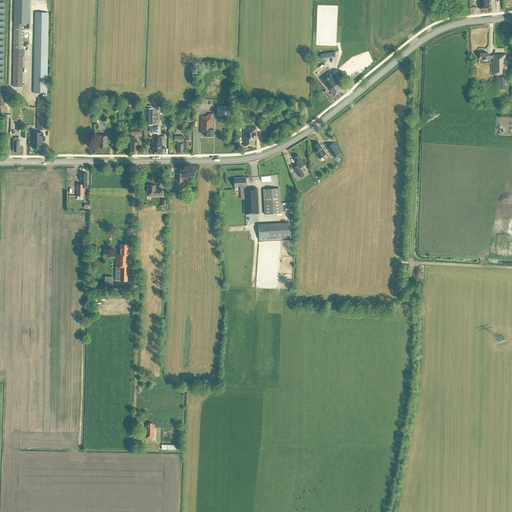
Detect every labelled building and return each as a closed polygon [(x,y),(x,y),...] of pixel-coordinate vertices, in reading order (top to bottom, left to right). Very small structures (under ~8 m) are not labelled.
[(14,0),(14,22),(14,26),(12,86),(22,86),(23,29),(30,29),(30,0),(14,0)] [(490,8),(488,0),(478,0),(479,9),(490,8)] [(35,12),(34,93),(46,93),(48,12),(35,12)] [(320,54),(321,55),(315,56),(316,59),(321,58),(321,59),(336,57),(335,51),(320,54)] [(498,75),(498,89),(507,88),(507,76),(507,74),(506,54),(493,54),(493,55),(488,55),(488,53),(480,53),(480,59),(488,59),(488,58),(493,58),(493,75),(498,75)] [(320,79),(334,96),(338,93),(338,94),(341,91),(344,88),(330,71),(320,79)] [(40,96),(40,99),(37,99),(37,129),(47,129),(47,96),(40,96)] [(217,108),(216,115),(226,116),(230,116),(231,106),(217,105),(217,108)] [(212,129),(213,114),(208,113),(207,116),(201,116),(200,131),(205,132),(204,136),(213,136),(214,129),(212,129)] [(256,127),(243,128),(243,146),(252,146),(252,140),(256,140),(256,127)] [(43,132),(41,132),(30,132),(30,141),(31,141),(31,148),(42,148),(42,143),(43,143),(43,138),(43,132)] [(159,137),(159,135),(154,135),(154,140),(153,140),(153,151),(161,151),(161,146),(162,146),(162,137),(165,137),(165,136),(161,136),(161,137),(159,137)] [(98,136),(98,147),(106,147),(106,145),(107,145),(107,136),(98,136)] [(182,142),(182,141),(183,141),(183,136),(174,136),(174,141),(178,141),(178,142),(177,142),(177,151),(183,151),(183,142),(182,142)] [(319,159),(326,154),(318,142),(314,145),(317,149),(314,151),(319,159)] [(330,152),(332,155),(334,157),(336,156),(340,153),(336,147),(333,143),(327,147),(330,152)] [(295,157),(294,158),(298,164),(293,167),(298,176),(303,173),(299,167),(304,164),(298,155),(297,155),(296,156),(295,157)] [(183,191),(183,179),(186,180),(186,174),(181,174),(181,173),(177,172),(177,179),(171,179),(171,191),(183,191)] [(87,173),(80,173),(80,181),(82,181),(82,184),(76,184),(76,196),(77,196),(77,199),(82,199),(82,196),(83,196),(83,187),(87,187),(87,173)] [(256,187),(246,188),(245,185),(246,185),(245,177),(240,177),(240,178),(234,178),(234,186),(243,186),(243,188),(244,214),(258,213),(256,188),(256,187)] [(162,189),(155,189),(155,185),(147,185),(147,190),(147,196),(155,196),(155,195),(162,195),(162,189)] [(263,190),(264,213),(281,212),(279,189),(263,190)] [(0,208),(9,208),(9,193),(0,193),(0,208)] [(259,239),(282,238),(290,237),(289,224),(281,225),(281,222),(266,223),(266,226),(258,226),(259,239)] [(115,280),(128,281),(129,251),(128,251),(128,244),(120,244),(120,253),(116,253),(115,280)] [(112,285),(113,277),(104,276),(104,284),(112,285)] [(154,438),(154,428),(154,424),(152,424),(152,423),(145,423),(145,437),(154,438)]
